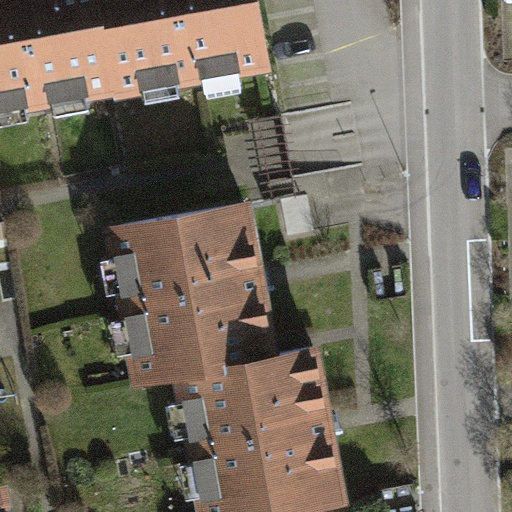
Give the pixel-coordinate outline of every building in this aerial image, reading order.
[(101,0),(0,0),(0,103),(50,95),(53,114),(94,107),(91,88),(116,84),(101,0)] [(256,0),(102,0),(118,87),(202,72),(207,100),(247,93),(243,67),(268,63),(256,0)] [(282,342),(254,192),(109,220),(138,369),(282,342)] [(351,484),(323,335),(178,362),(207,511),(351,484)] [(8,511),(3,481),(0,481),(0,511),(8,511)]
